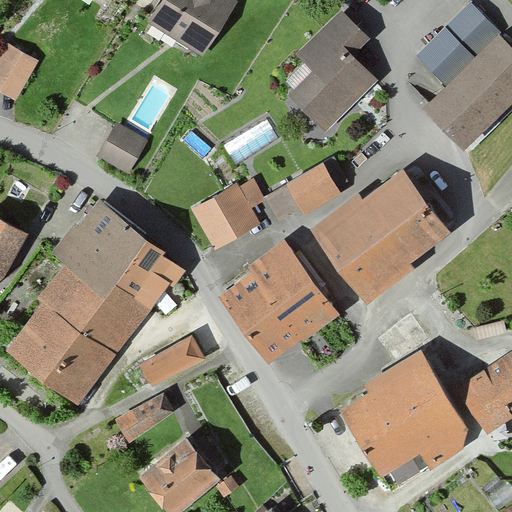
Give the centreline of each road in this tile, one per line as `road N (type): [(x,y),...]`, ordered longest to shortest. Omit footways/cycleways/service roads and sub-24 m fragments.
road 1 (tertiary): [(337,511),(206,282),(173,239),(84,171),(0,131)]
road 2 (residential): [(0,410),(22,426),(75,511)]
